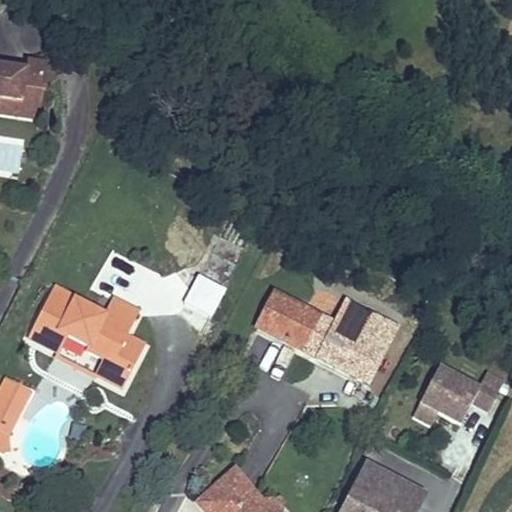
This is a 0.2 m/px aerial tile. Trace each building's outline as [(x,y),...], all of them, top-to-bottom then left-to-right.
[(45,89),(48,73),(28,69),(27,79),(0,73),(0,106),(20,111),(19,120),(39,124),(43,101),(36,100),(39,88),(45,89)] [(210,317),(224,291),(198,277),(183,303),(210,317)] [(125,339),(138,315),(111,301),(102,318),(100,323),(91,319),(94,314),(74,304),(76,302),(53,289),(27,339),(59,356),(68,339),(86,349),(85,352),(102,361),(94,376),(122,391),(144,348),(125,339)] [(331,323),(273,293),(254,328),(313,359),(331,323)] [(102,318),(94,314),(91,319),(100,323),(102,318)] [(366,385),(394,332),(359,314),(331,366),(366,385)] [(477,393),(437,372),(419,406),(437,416),(460,428),(467,413),(463,411),(467,404),(471,406),(488,415),(503,384),(486,375),(477,393)] [(0,433),(6,436),(28,394),(5,382),(0,391),(0,433)] [(431,427),(437,416),(419,406),(413,418),(431,427)] [(414,511),(422,498),(365,468),(341,511),(414,511)] [(233,473),(196,505),(202,511),(278,511),(270,503),(260,505),(233,473)]
